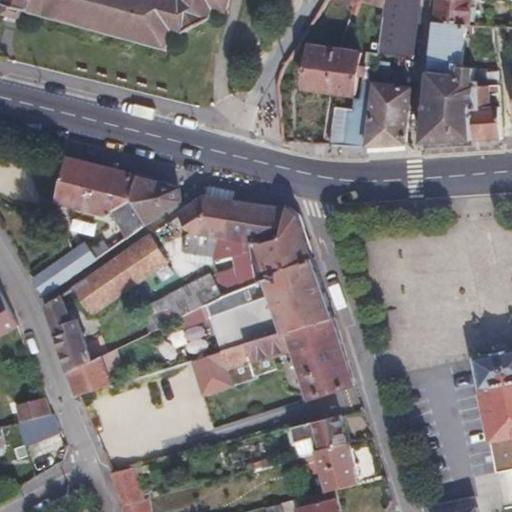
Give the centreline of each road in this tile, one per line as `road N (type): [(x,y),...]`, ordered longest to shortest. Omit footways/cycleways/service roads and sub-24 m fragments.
road 1 (primary): [(511,170),(351,181),(234,153)]
road 2 (primary): [(234,153),(0,97)]
road 3 (residential): [(0,260),(86,470)]
road 4 (residential): [(309,0),(271,50),(234,153)]
